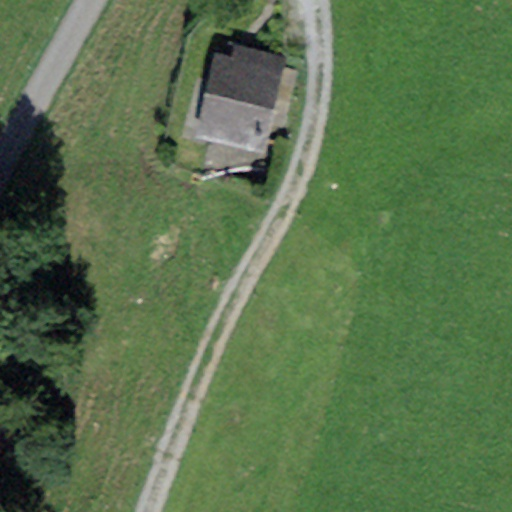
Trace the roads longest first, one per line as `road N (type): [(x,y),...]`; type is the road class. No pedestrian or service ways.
road 1 (track): [(148,511),(228,308),(301,156),(317,0)]
road 2 (track): [(0,166),(90,0)]
